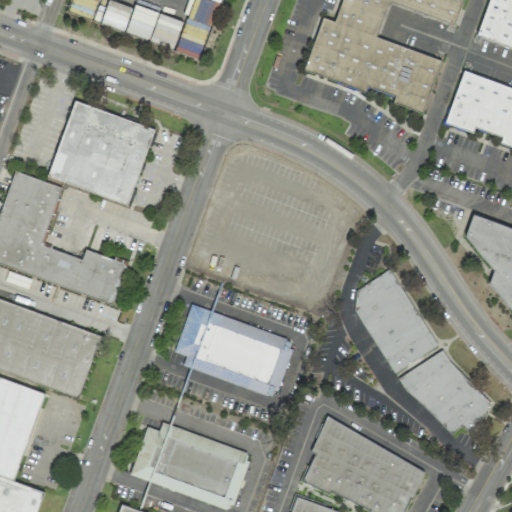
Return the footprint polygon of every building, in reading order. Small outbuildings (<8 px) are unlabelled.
[(463,0),(453,27),(390,3),(377,37),(441,61),(420,115),(392,104),(396,94),(368,83),(364,94),(300,69),(321,14),(333,19),(340,0),(463,0)] [(511,0),(493,0),(481,33),(511,44),(511,86),(462,68),(440,126),(474,138),(477,128),(500,137),(496,146),(511,151),(511,0)] [(153,127),(71,101),(47,178),(128,204),(153,127)] [(0,207),(0,265),(113,302),(125,262),(84,249),(81,258),(41,245),(60,186),(12,171),(0,207)] [(472,213),(511,228),(511,312),(489,284),(494,269),(464,234),(472,213)] [(347,293),(391,372),(435,347),(391,268),(347,293)] [(99,333),(0,300),(0,369),(79,395),(99,333)] [(181,367),(274,396),(293,338),(188,305),(174,352),(185,355),(181,367)] [(492,406),(436,347),(400,382),(450,435),(460,425),(466,431),(492,406)] [(0,511),(34,511),(42,490),(14,481),(42,391),(0,377),(0,511)] [(129,476),(231,509),(246,460),(243,459),(246,450),(160,423),(158,430),(145,426),(129,476)] [(405,511),(424,461),(321,423),(310,451),(312,452),(300,484),(375,511),(405,511)] [(288,511),(333,511),(292,499),(288,511)]
